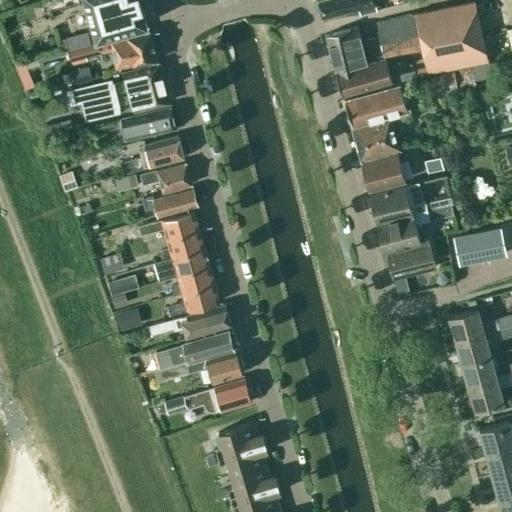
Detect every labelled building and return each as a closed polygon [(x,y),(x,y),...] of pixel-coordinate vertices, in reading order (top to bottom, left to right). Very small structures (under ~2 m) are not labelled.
[(140,1),(140,0),(84,0),(85,1),(80,2),(80,4),(74,5),(79,22),(90,18),(95,34),(94,35),(95,38),(98,37),(144,22),(144,23),(147,22),(146,20),(141,4),(142,4),(141,1),(140,1)] [(375,0),(317,0),(316,0),(320,17),(357,8),(358,12),(376,8),(375,3),(376,3),(375,0)] [(471,0),(375,21),(378,35),(360,39),(359,35),(351,37),(349,28),(325,34),(334,70),(366,61),(366,62),(383,57),(422,48),(426,67),(427,72),(486,59),(473,0),(471,0)] [(115,67),(156,58),(149,29),(97,42),(97,43),(93,44),(93,43),(69,49),(71,57),(98,50),(99,51),(111,49),(115,67)] [(91,43),(88,31),(65,37),(67,48),(91,43)] [(495,34),(485,36),(487,56),(498,55),(495,34)] [(43,62),(39,52),(24,58),(27,67),(43,62)] [(24,89),(34,85),(27,67),(24,58),(15,61),(24,89)] [(386,58),(367,63),(334,71),(341,90),(373,82),(374,84),(393,79),(386,58)] [(496,70),(511,67),(511,58),(454,71),(458,87),(498,78),(496,70)] [(89,100),(89,101),(130,92),(130,89),(163,80),(158,62),(122,70),(125,80),(94,88),(97,98),(89,100)] [(92,79),(88,65),(68,71),(71,85),(92,79)] [(426,67),(400,72),(400,74),(401,78),(402,81),(428,75),(427,72),(426,67)] [(457,90),(453,70),(429,76),(433,95),(457,90)] [(169,101),(163,80),(130,89),(130,92),(89,101),(92,110),(130,100),(132,109),(169,101)] [(352,128),(391,118),(395,117),(397,122),(407,120),(406,117),(411,116),(408,107),(406,108),(398,82),(343,97),(351,123),(352,128)] [(125,138),(175,126),(170,105),(120,117),(125,138)] [(70,118),(41,125),(43,134),(72,127),(70,118)] [(360,158),(395,149),(399,147),(391,118),(352,128),(360,158)] [(126,171),(183,156),(177,134),(144,143),(148,157),(142,159),(141,155),(123,161),(126,171)] [(66,158),(63,144),(51,147),(54,160),(66,158)] [(399,163),(395,150),(360,160),(368,188),(404,179),(403,177),(410,174),(407,161),(399,163)] [(443,168),(440,155),(424,159),(427,171),(443,168)] [(162,191),(191,183),(184,160),(156,168),(139,172),(142,182),(158,178),(162,191)] [(77,185),(71,169),(59,173),(64,189),(77,185)] [(117,189),(137,184),(134,172),(114,177),(117,189)] [(412,196),(438,191),(435,178),(409,183),(412,196)] [(426,207),(426,208),(451,202),(452,202),(450,195),(424,201),(424,198),(408,202),(403,183),(369,192),(376,219),(426,207)] [(192,187),(153,197),(152,193),(142,196),(145,208),(154,205),(157,215),(196,204),(192,187)] [(451,202),(426,208),(426,207),(376,219),(384,249),(418,240),(414,222),(453,212),(451,202)] [(163,227),(165,238),(198,228),(193,209),(137,224),(140,234),(154,230),(163,227)] [(511,236),(509,223),(499,225),(504,245),(511,242),(511,236)] [(504,245),(499,225),(453,235),(459,262),(505,252),(504,245)] [(162,258),(171,255),(203,246),(198,228),(165,238),(168,247),(159,249),(162,258)] [(115,250),(110,235),(94,240),(99,255),(115,250)] [(418,240),(384,249),(384,250),(385,249),(392,276),(435,265),(427,237),(418,240)] [(203,246),(171,255),(173,263),(156,268),(159,279),(167,276),(176,274),(209,265),(203,246)] [(119,261),(116,252),(101,257),(103,265),(119,261)] [(181,291),(214,281),(209,265),(176,274),(178,283),(170,285),(172,293),(181,291)] [(138,285),(134,272),(115,278),(119,291),(138,285)] [(214,281),(181,291),(184,299),(166,304),(169,314),(219,300),(214,281)] [(124,292),(113,296),(116,306),(128,303),(124,292)] [(187,337),(230,324),(224,302),(170,318),(173,326),(183,324),(187,337)] [(137,306),(116,312),(116,313),(121,330),(142,324),(137,306)] [(499,327),(496,317),(481,321),(477,307),(448,315),(454,339),(483,331),(499,327)] [(496,317),(499,327),(511,322),(511,312),(496,317)] [(151,333),(166,328),(164,320),(148,324),(151,333)] [(511,322),(499,327),(501,336),(511,333),(511,322)] [(233,345),(228,329),(150,351),(155,367),(233,345)] [(489,354),(483,331),(454,339),(461,362),(489,354)] [(241,368),(242,365),(240,358),(238,357),(235,346),(154,370),(157,380),(203,367),(203,364),(207,363),(212,381),(242,372),(241,368)] [(511,372),(509,363),(493,367),(489,354),(461,362),(467,384),(511,372)] [(506,384),(511,382),(511,375),(511,372),(467,384),(473,408),(502,400),(498,386),(506,384)] [(183,394),(164,400),(167,412),(202,401),(204,405),(207,409),(211,410),(215,410),(220,408),(220,409),(250,400),(249,397),(251,394),(249,389),(247,387),(243,376),(214,385),(183,394)] [(511,442),(511,431),(508,418),(479,427),(485,450),(511,442)] [(267,449),(265,440),(262,430),(256,432),(252,420),(217,431),(221,444),(213,446),(219,463),(226,461),(230,473),(265,462),(262,451),(267,449)] [(511,467),(511,442),(485,450),(491,473),(511,467)] [(280,490),(277,481),(274,472),(268,473),(265,462),(230,473),(233,485),(226,487),(231,505),(239,502),(241,511),(249,511),(278,503),(274,492),(280,490)] [(511,492),(511,467),(491,473),(498,496),(511,492)] [(511,511),(511,492),(498,496),(502,511),(511,511)] [(280,511),(278,503),(249,511),(280,511)]
